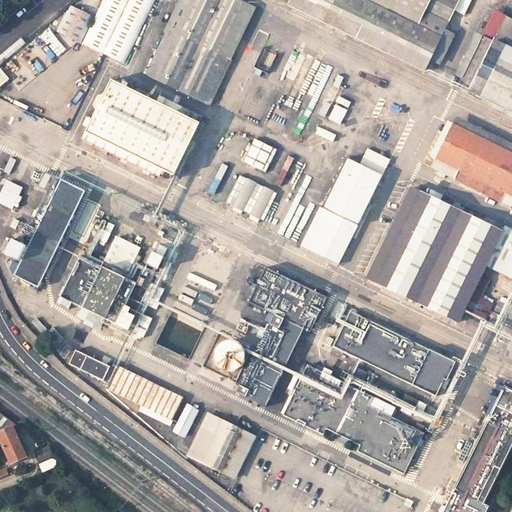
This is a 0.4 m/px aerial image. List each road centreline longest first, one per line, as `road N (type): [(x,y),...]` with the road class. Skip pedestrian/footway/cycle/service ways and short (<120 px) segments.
road 1 (tertiary): [(0,317),(59,382),(227,511)]
road 2 (unknown): [(352,278),(441,88)]
road 3 (unknown): [(441,88),(277,2)]
road 4 (unknown): [(216,117),(277,2)]
